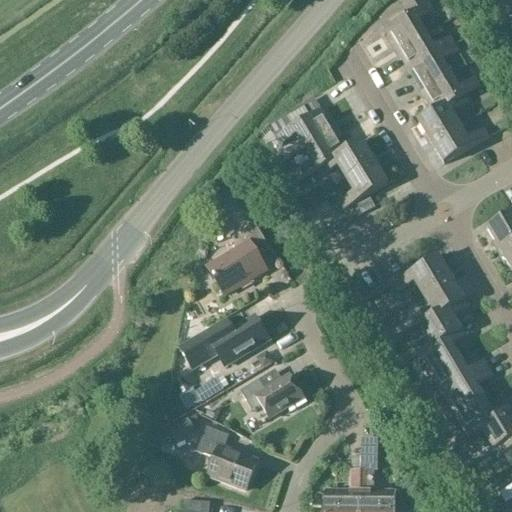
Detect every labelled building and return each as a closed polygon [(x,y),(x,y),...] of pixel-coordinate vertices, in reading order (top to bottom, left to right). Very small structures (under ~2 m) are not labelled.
[(398,55),(426,37),(418,24),(434,15),(425,0),(416,0),(403,9),(409,19),(385,33),(398,55)] [(511,0),(505,0),(496,6),(504,19),(511,14),(511,0)] [(468,56),(474,65),(487,57),(474,36),(464,42),(471,54),(468,56)] [(426,37),(398,55),(410,75),(454,48),(450,41),(434,50),(426,37)] [(459,56),(454,48),(410,75),(423,96),(451,78),(461,71),(454,59),(459,56)] [(487,57),(474,65),(480,75),(486,71),(492,82),(499,77),(487,57)] [(423,96),(434,115),(435,116),(463,98),(464,99),(479,89),(475,82),(459,91),(451,78),(423,96)] [(435,116),(434,115),(419,125),(432,146),(460,129),(452,116),(468,106),(464,99),(463,98),(435,116)] [(511,100),(511,99),(498,106),(505,117),(511,112),(511,100)] [(306,111),(296,117),(301,125),(311,119),(306,111)] [(307,151),(335,134),(322,113),(311,119),(301,125),(278,139),(283,147),(298,138),(307,151)] [(460,129),(432,146),(445,167),(489,141),(484,133),(468,142),(460,129)] [(335,134),(307,151),(314,164),(299,174),(303,181),(319,172),(319,171),(347,154),(335,134)] [(363,144),(347,154),(319,171),(319,172),(323,179),(339,169),(347,183),(376,166),(363,144)] [(376,166),(347,183),(355,196),(339,205),(344,213),(389,187),(376,166)] [(275,170),(268,174),(274,184),(281,179),(275,170)] [(500,253),(511,245),(511,216),(487,231),(500,253)] [(258,260),(271,252),(255,227),(233,240),(236,253),(208,270),(225,299),(266,275),(258,260)] [(511,245),(500,253),(511,272),(511,245)] [(423,298),(452,281),(439,260),(395,287),(400,295),(416,285),(423,298)] [(452,281),(423,298),(431,312),(416,321),(420,328),(464,302),(452,281)] [(469,310),(464,302),(420,328),(432,348),(432,349),(461,332),(453,319),(469,310)] [(372,319),(364,305),(353,312),(361,325),(372,319)] [(235,333),(228,322),(179,351),(192,373),(220,357),(227,368),(269,342),(256,320),(235,333)] [(432,349),(432,348),(418,356),(431,378),(459,361),(452,348),(468,338),(463,331),(461,332),(432,349)] [(379,338),(371,342),(377,351),(384,347),(379,338)] [(384,347),(377,351),(384,364),(394,358),(387,345),(384,347)] [(264,372),(275,365),(268,354),(257,361),(264,372)] [(468,374),(459,361),(431,378),(444,398),(488,372),(483,365),(468,374)] [(403,369),(391,376),(395,383),(407,376),(403,369)] [(492,379),(488,372),(444,398),(456,419),(485,402),(477,389),(492,379)] [(270,422),(305,401),(291,378),(268,392),(261,382),(241,394),(253,414),(262,408),(270,422)] [(217,382),(196,394),(202,404),(223,392),(217,382)] [(415,389),(402,397),(410,411),(423,403),(415,389)] [(179,399),(188,413),(202,404),(196,394),(194,390),(179,399)] [(485,402),(456,419),(469,441),(482,433),(482,432),(510,415),(511,413),(511,412),(508,406),(492,415),(485,402)] [(511,417),(510,415),(482,432),(482,433),(494,453),(511,441),(511,417)] [(167,432),(176,447),(197,435),(195,431),(199,429),(193,419),(189,421),(188,421),(167,432)] [(246,493),(257,465),(224,452),(229,439),(207,430),(198,452),(217,460),(209,479),(246,493)] [(376,441),(362,441),(360,511),(396,511),(396,495),(371,495),(372,473),(375,473),(376,441)] [(511,441),(494,453),(499,459),(511,451),(511,441)] [(465,471),(452,451),(440,458),(453,478),(465,471)] [(353,459),(352,473),(351,473),(351,494),(326,494),(325,511),(360,511),(362,459),(353,459)] [(511,487),(501,494),(507,504),(511,501),(511,487)] [(209,511),(211,506),(183,503),(182,511),(209,511)]
